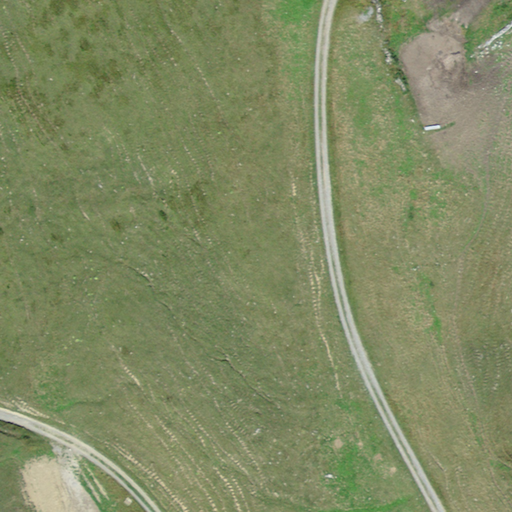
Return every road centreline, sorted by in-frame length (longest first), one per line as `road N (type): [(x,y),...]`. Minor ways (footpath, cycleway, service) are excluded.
road 1 (track): [(437,511),(341,299),(318,118),(331,0)]
road 2 (track): [(0,413),(122,475),(153,511)]
